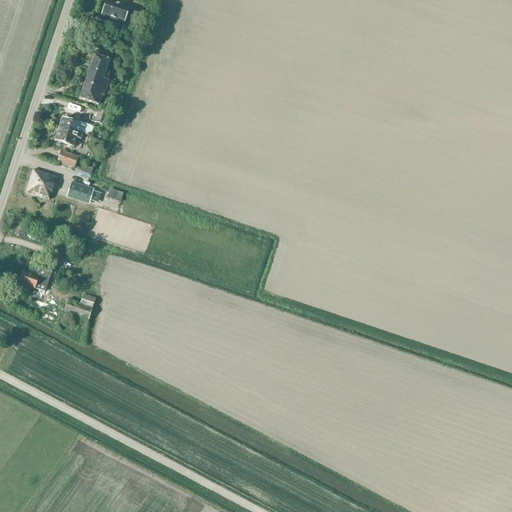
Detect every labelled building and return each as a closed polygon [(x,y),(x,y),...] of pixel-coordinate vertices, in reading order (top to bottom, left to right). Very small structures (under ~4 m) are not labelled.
[(141,12),(106,0),(101,16),(123,24),(125,15),(139,20),(141,12)] [(105,73),(108,63),(109,61),(92,56),(78,100),(98,106),(101,96),(104,97),(109,82),(106,81),(108,74),(105,73)] [(108,115),(97,111),(94,124),(104,127),(108,115)] [(85,128),(81,127),(61,120),(54,142),(73,148),(76,139),(80,141),(85,128)] [(88,135),(86,144),(93,146),(96,137),(88,135)] [(73,170),(78,157),(61,151),(56,163),(73,170)] [(80,172),(90,175),(92,168),(82,165),(80,172)] [(62,167),(60,173),(75,178),(77,173),(62,167)] [(52,194),(57,178),(32,170),(25,194),(48,202),(51,194),(52,194)] [(94,190),(71,182),(66,198),(89,205),(94,190)] [(122,202),(125,194),(113,190),(111,198),(122,202)] [(49,238),(59,241),(61,233),(51,230),(49,238)] [(45,293),(48,281),(51,274),(40,270),(37,278),(23,273),(18,285),(34,291),(34,290),(45,293)] [(22,290),(21,294),(37,300),(38,295),(22,290)] [(86,327),(95,299),(83,295),(79,305),(68,301),(63,313),(80,318),(77,325),(86,327)]
